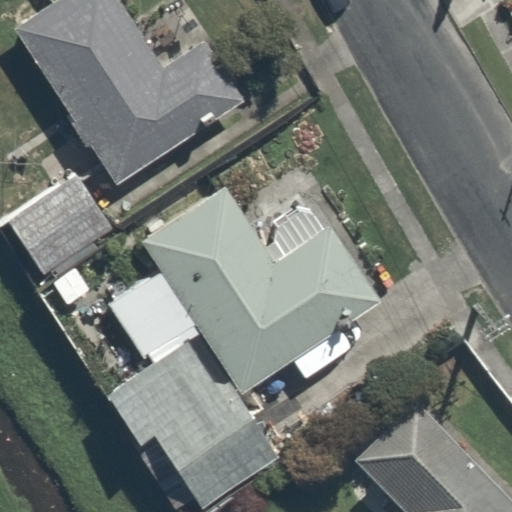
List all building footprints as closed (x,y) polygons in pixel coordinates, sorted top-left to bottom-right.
[(121,0),(45,0),(13,18),(106,181),(249,100),(197,8),(143,39),(121,0)] [(76,161),(0,207),(0,211),(37,271),(114,223),(76,161)] [(225,174),(139,225),(160,260),(249,409),(387,326),(310,197),(258,229),(225,174)] [(141,355),(126,364),(162,424),(204,496),(275,453),(249,409),(160,260),(105,293),(141,355)] [(511,511),(511,494),(442,415),(432,404),(364,463),(406,511),(511,511)]
